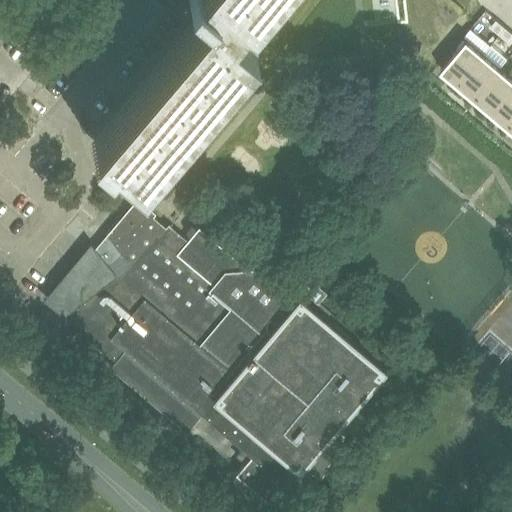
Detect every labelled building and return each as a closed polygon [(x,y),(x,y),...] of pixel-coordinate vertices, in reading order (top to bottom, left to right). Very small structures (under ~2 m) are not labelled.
[(179,0),(201,18),(99,139),(137,172),(251,38),(229,20),(240,6),(246,12),(256,0),(179,0)] [(490,26),(500,34),(505,27),(496,19),(490,26)] [(511,32),(505,27),(500,34),(509,42),(511,38),(511,32)] [(458,83),(484,52),(467,38),(440,68),(458,83)] [(474,97),(500,66),(484,52),(458,83),(474,97)] [(474,97),(490,111),(511,85),(511,76),(500,66),(474,97)] [(511,85),(490,111),(507,125),(511,118),(511,85)] [(185,228),(190,233),(185,239),(167,224),(164,227),(151,215),(153,212),(136,197),(104,235),(95,247),(90,241),(42,298),(62,314),(67,310),(79,325),(76,327),(114,359),(109,366),(185,431),(201,413),(234,441),(236,439),(243,445),(235,455),(236,456),(238,453),(245,460),(234,472),(267,501),(298,464),(320,476),(342,435),(331,425),(381,366),(380,365),(379,366),(258,265),(245,266),(232,255),(240,246),(208,219),(200,228),(197,225),(192,221),(185,228)] [(258,253),(246,243),(239,251),(252,261),(258,253)] [(298,285),(317,301),(325,291),(306,275),(298,285)]
